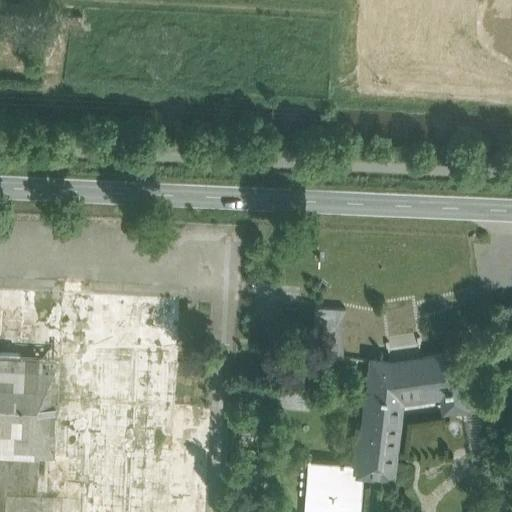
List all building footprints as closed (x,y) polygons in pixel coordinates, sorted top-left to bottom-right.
[(185,247),(204,247),(205,225),(186,224),(185,247)] [(180,298),(81,293),(82,283),(64,282),(64,292),(0,288),(0,307),(22,309),(21,339),(178,349),(180,298)] [(345,307),(315,305),(312,354),(343,356),(345,307)] [(178,349),(21,339),(22,309),(0,307),(0,452),(38,455),(36,493),(85,496),(83,511),(205,511),(211,406),(175,405),(178,349)] [(410,340),(409,332),(386,335),(390,361),(373,359),(365,426),(360,470),(361,471),(392,474),(402,392),(463,384),(462,375),(463,375),(459,350),(447,352),(447,353),(421,357),(419,338),(410,340)] [(351,462),(310,459),(308,499),(306,499),(305,511),(358,511),(361,471),(360,470),(365,426),(357,425),(351,462)]
